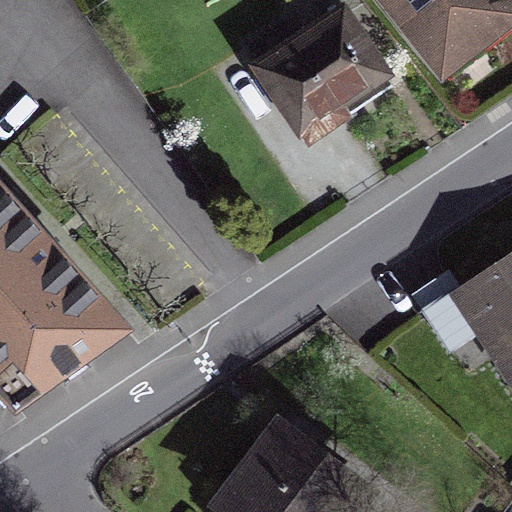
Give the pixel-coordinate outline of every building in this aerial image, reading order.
[(511,32),(511,0),(374,0),(443,86),(511,32)] [(248,67),(300,143),(303,141),(310,150),(355,119),(349,110),(395,79),(345,4),(248,67)] [(0,402),(16,420),(135,335),(0,184),(0,402)] [(511,254),(455,291),(443,272),(411,293),(450,357),(478,339),(511,390),(511,254)] [(332,311),(358,347),(407,312),(380,275),(332,311)] [(278,418),(204,511),(205,511),(365,511),(379,493),(278,418)]
